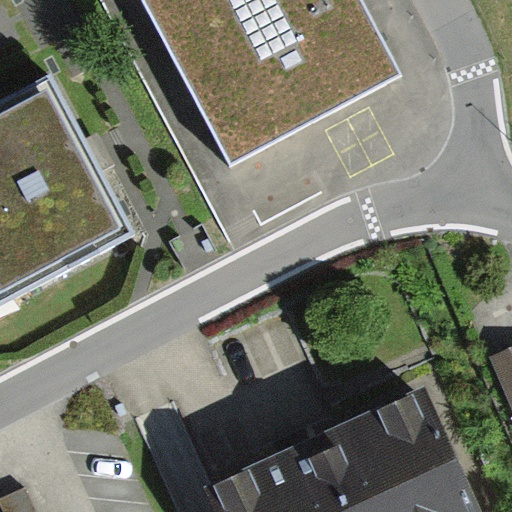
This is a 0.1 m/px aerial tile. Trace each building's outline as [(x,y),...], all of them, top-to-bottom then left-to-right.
[(366,0),(141,0),(222,158),(401,68),(366,0)] [(46,74),(0,98),(0,283),(122,221),(46,74)] [(511,342),(485,353),(506,407),(511,405),(511,342)] [(488,511),(424,371),(205,470),(224,511),(488,511)] [(30,511),(19,486),(0,493),(0,511),(30,511)]
